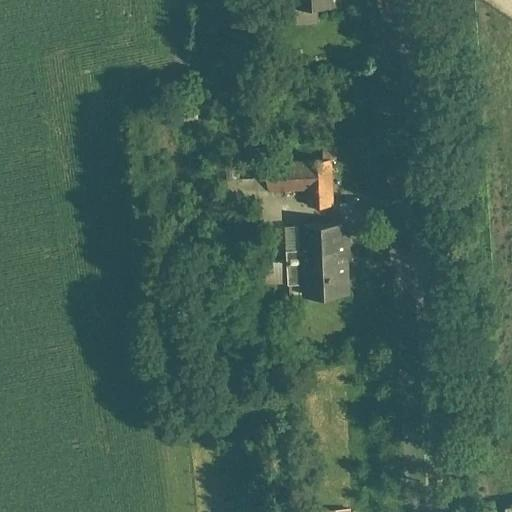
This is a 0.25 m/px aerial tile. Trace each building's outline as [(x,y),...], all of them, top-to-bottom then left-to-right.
[(330,20),(329,0),(322,0),(297,1),(298,21),(330,20)] [(338,155),(275,158),(277,187),(317,185),(318,205),(341,204),(338,155)] [(355,218),(309,221),(311,247),(313,281),(314,292),(360,289),(355,218)] [(313,281),(311,247),(291,248),(291,258),(293,277),(293,282),(313,281)] [(291,258),(264,260),(265,279),(293,277),(291,258)]
